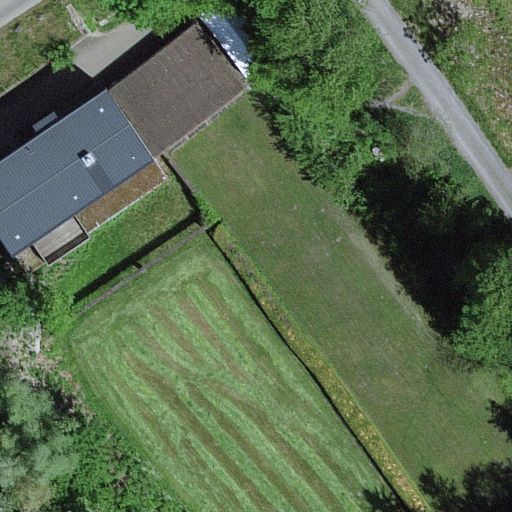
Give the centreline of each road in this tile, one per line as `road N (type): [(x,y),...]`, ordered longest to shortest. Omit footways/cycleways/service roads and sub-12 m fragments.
road 1 (unclassified): [(386,16),(309,113),(214,0)]
road 2 (unclassified): [(199,0),(0,142)]
road 3 (track): [(511,195),(372,0)]
